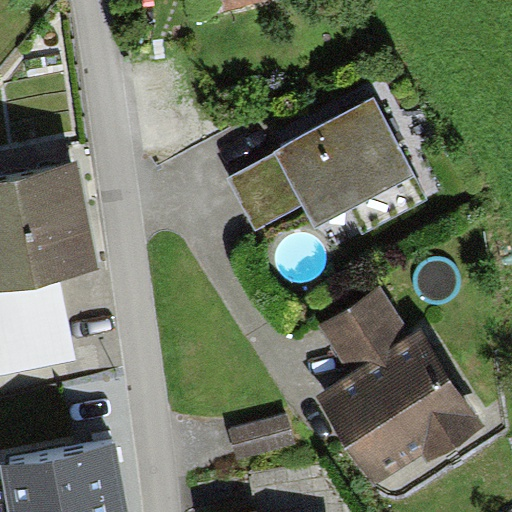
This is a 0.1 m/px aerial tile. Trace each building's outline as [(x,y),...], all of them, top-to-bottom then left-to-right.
[(214,0),(217,13),(284,0),(214,0)] [(419,173),(378,98),(227,180),(256,233),(302,208),(314,230),(419,173)] [(73,164),(0,178),(0,288),(95,269),(73,164)] [(60,284),(0,295),(0,372),(75,358),(60,284)] [(405,334),(374,284),(320,317),(353,370),(319,392),(373,478),(483,410),(427,321),(405,334)] [(289,415),(228,431),(237,464),(298,448),(289,415)] [(124,511),(111,440),(1,460),(10,511),(124,511)]
